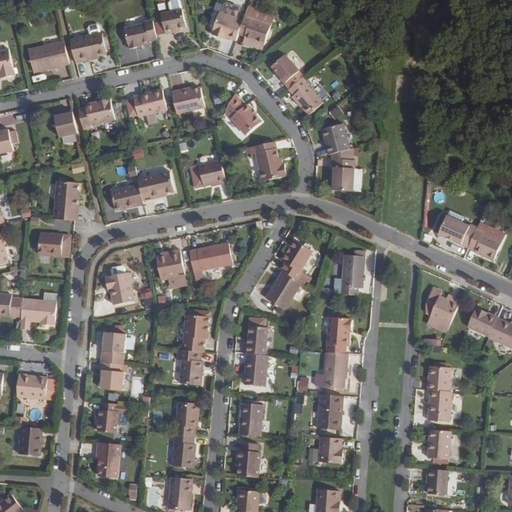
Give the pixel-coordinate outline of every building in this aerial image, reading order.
[(170,3),(172,11),(183,9),(181,1),(179,0),(176,0),(171,1),(170,3)] [(227,4),(224,13),(239,18),(242,9),(240,6),(229,2),(227,4)] [(250,7),(247,15),(273,24),(276,15),(250,7)] [(175,33),(174,29),(180,28),(187,26),(183,9),(172,11),(162,13),(164,20),(167,33),(168,34),(175,33)] [(230,37),(238,40),(241,33),(245,20),(239,18),(224,13),(222,12),(214,34),(224,38),(224,35),(230,37)] [(265,44),(273,24),(247,15),(245,20),(241,33),(248,35),(247,38),(265,44)] [(152,40),(159,39),(154,20),(148,22),(148,23),(126,28),(131,48),(140,47),(139,44),(143,44),(152,42),(152,40)] [(164,20),(157,22),(160,34),(167,33),(164,20)] [(88,27),(90,34),(102,32),(100,24),(98,22),(90,24),(88,27)] [(108,52),(103,31),(102,32),(90,34),(71,39),(77,62),(86,60),(85,58),(108,52)] [(265,44),(247,38),(245,42),(264,48),(265,44)] [(57,67),(71,64),(66,42),(29,50),(35,73),(49,69),(57,67)] [(0,50),(0,73),(4,73),(5,77),(15,75),(9,48),(0,50)] [(287,82),(285,83),(291,90),(304,79),(306,77),(287,55),(274,67),(287,82)] [(304,79),(291,90),(296,95),(294,97),(300,104),(300,103),(311,115),(325,103),(304,79)] [(168,109),(163,88),(143,93),(143,94),(135,95),(136,98),(127,100),(130,115),(139,113),(139,115),(168,109)] [(207,108),(202,89),(194,90),(189,92),(188,89),(174,93),(179,115),(207,108)] [(236,95),(227,111),(247,135),(263,122),(248,105),(246,107),(236,95)] [(111,98),(87,104),(91,125),(116,119),(111,98)] [(65,111),(66,114),(61,115),(55,117),(59,138),(79,133),(73,109),(65,111)] [(345,124),(324,129),(330,155),(351,150),(345,124)] [(0,129),(0,152),(16,149),(11,128),(4,130),(0,130),(0,129)] [(282,165),(276,142),(255,147),(248,148),(249,155),(257,153),(263,182),(289,176),(286,164),(282,165)] [(357,160),(334,159),(334,168),(337,168),(336,180),(336,191),(356,191),(357,160)] [(219,185),(228,183),(223,160),(191,167),(197,188),(218,183),(219,185)] [(82,163),(71,166),(73,174),(84,171),(82,163)] [(141,185),(144,200),(162,196),(161,193),(168,192),(177,190),(173,170),(139,177),(141,185)] [(80,183),(58,181),(54,219),(76,221),(79,221),(81,198),(79,197),(80,191),(80,183)] [(145,204),(144,200),(141,185),(113,191),(117,210),(145,204)] [(482,212),(485,204),(475,201),(473,209),(482,212)] [(448,215),(439,234),(469,248),(477,230),(478,228),(448,215)] [(477,230),(469,248),(476,251),(475,252),(494,261),(506,235),(480,223),(478,228),(477,230)] [(63,254),(65,234),(42,232),(40,252),(63,254)] [(0,265),(9,264),(2,233),(0,233),(0,265)] [(72,235),(65,234),(63,254),(70,255),(72,235)] [(289,253),(289,254),(297,241),(296,240),(289,253)] [(287,263),(282,270),(285,272),(299,281),(303,283),(308,286),(313,279),(302,272),(314,252),(313,251),(305,246),(297,241),(289,254),(289,253),(284,261),(287,263)] [(211,246),(191,251),(195,272),(196,280),(204,279),(202,271),(234,264),(230,243),(211,246)] [(174,251),(174,254),(158,257),(163,281),(172,279),(174,286),(188,283),(182,250),(174,251)] [(356,256),(345,255),(342,294),(359,296),(359,288),(364,289),(367,257),(366,257),(356,256)] [(340,277),(341,263),(333,263),(332,276),(340,277)] [(299,281),(285,272),(268,299),(286,310),(303,283),(299,281)] [(136,301),(130,273),(106,277),(108,287),(112,287),(112,291),(115,305),(136,301)] [(336,280),(335,294),(342,294),(343,279),(338,278),(336,280)] [(432,315),(431,316),(451,325),(461,301),(454,298),(452,302),(447,300),(440,297),(442,293),(433,289),(426,305),(427,313),(432,315)] [(59,294),(47,292),(46,301),(58,302),(59,294)] [(13,298),(13,295),(0,293),(0,317),(11,319),(11,318),(22,319),(24,299),(13,298)] [(165,296),(157,297),(159,307),(166,306),(165,296)] [(57,326),(59,302),(46,301),(24,299),(22,319),(22,320),(21,328),(30,329),(31,321),(41,322),(41,327),(46,327),(46,325),(57,326)] [(477,308),(468,327),(489,337),(498,317),(477,308)] [(206,335),(208,318),(184,316),(182,339),(202,341),(203,334),(206,335)] [(431,316),(428,324),(448,332),(451,325),(431,316)] [(330,317),(327,352),(347,354),(347,346),(350,346),(350,337),(349,337),(350,330),(352,331),(353,320),(352,320),(352,319),(330,317)] [(489,337),(489,338),(511,348),(511,324),(510,324),(504,321),(504,323),(497,319),(489,337)] [(250,326),(248,354),(266,355),(269,328),(250,326)] [(124,364),(127,335),(105,333),(103,355),(101,354),(100,362),(123,364),(124,364)] [(347,354),(327,352),(326,374),(318,374),(317,386),(325,387),(324,387),(345,389),(347,362),(348,362),(349,354),(347,354)] [(267,387),(269,363),(270,356),(266,355),(248,354),(247,361),(245,385),(267,387)] [(202,386),(204,362),(183,360),(181,384),(202,386)] [(99,370),(104,370),(103,377),(102,389),(123,391),(125,372),(122,372),(123,364),(100,362),(99,370)] [(427,366),(425,390),(428,390),(447,392),(449,368),(427,366)] [(28,374),(20,373),(18,396),(46,399),(48,377),(28,375),(28,374)] [(307,393),(308,377),(299,377),(298,393),(307,393)] [(450,392),(428,390),(426,414),(448,415),(450,392)] [(117,402),(118,394),(107,393),(106,400),(117,402)] [(344,396),(320,395),(318,428),(342,430),(344,396)] [(132,405),(120,404),(101,402),(98,431),(117,433),(118,424),(119,412),(128,413),(131,413),(132,405)] [(198,427),(200,405),(178,403),(175,434),(194,436),(195,427),(198,427)] [(265,405),(243,404),(240,435),(262,437),(265,405)] [(119,412),(118,424),(127,425),(128,413),(119,412)] [(27,418),(16,417),(16,425),(26,426),(27,418)] [(44,428),(22,426),(20,454),(41,456),(44,428)] [(452,431),(431,430),(428,458),(450,459),(452,431)] [(193,443),(194,436),(175,434),(172,466),(194,468),(196,444),(193,443)] [(343,439),(322,437),(320,462),(343,464),(344,454),(342,454),(342,450),(343,439)] [(99,468),(119,470),(121,444),(98,442),(97,451),(101,451),(100,458),(99,468)] [(241,452),(238,451),(237,461),(240,461),(239,467),(239,476),(259,478),(261,454),(258,454),(259,445),(241,444),(241,452)] [(449,471),(427,470),(427,477),(430,478),(429,485),(429,494),(447,496),(449,471)] [(169,477),(166,508),(187,510),(189,493),(185,493),(187,478),(169,477)] [(127,500),(136,500),(137,484),(128,484),(127,500)] [(236,509),(236,511),(258,511),(260,492),(240,490),(239,509),(236,509)] [(319,490),(316,511),(340,511),(341,506),(339,506),(339,502),(340,491),(319,490)] [(12,494),(0,503),(0,511),(23,511),(26,511),(12,494)] [(149,495),(148,504),(157,505),(158,496),(149,495)]
